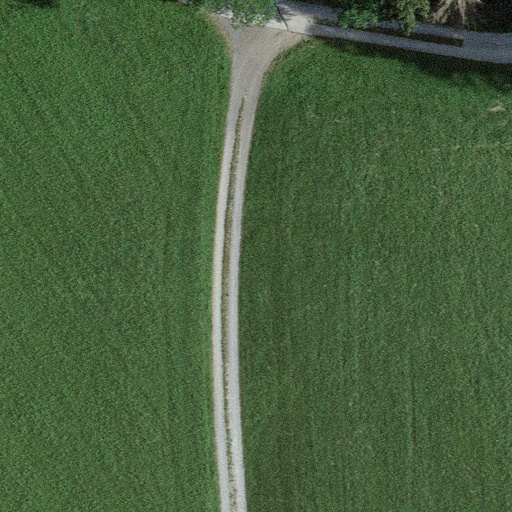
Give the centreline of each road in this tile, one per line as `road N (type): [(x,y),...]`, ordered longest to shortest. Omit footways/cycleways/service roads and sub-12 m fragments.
road 1 (track): [(274,14),(244,144),(227,291),(238,511)]
road 2 (track): [(274,14),(511,42)]
